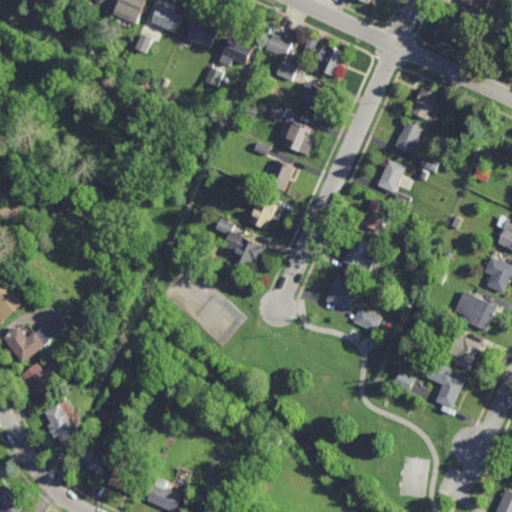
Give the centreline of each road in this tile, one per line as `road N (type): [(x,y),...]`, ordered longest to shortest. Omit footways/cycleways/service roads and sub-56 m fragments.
road 1 (residential): [(419,0),(278,307)]
road 2 (residential): [(511,98),(295,0)]
road 3 (residential): [(87,511),(38,472),(0,402)]
road 4 (residential): [(511,378),(456,502)]
